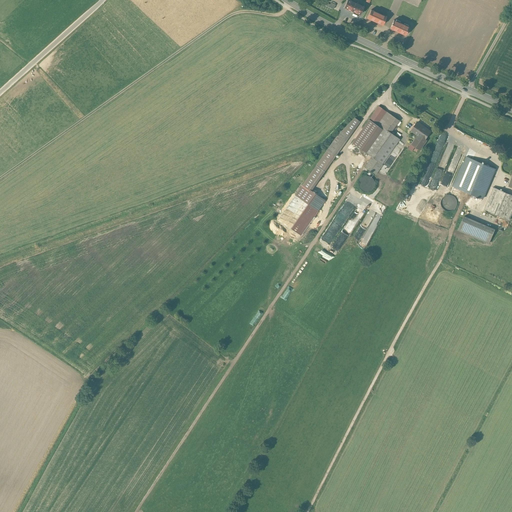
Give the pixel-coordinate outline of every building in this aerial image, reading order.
[(364,7),(349,0),(348,0),(345,8),(360,15),(364,7)] [(387,17),(371,10),(367,18),(383,25),(387,17)] [(409,27),(394,20),(390,28),(406,35),(409,27)] [(399,121),(385,111),(380,118),(394,128),(399,121)] [(394,128),(380,118),(377,123),(363,143),(368,146),(364,152),(372,157),(365,167),(376,174),(379,170),(378,170),(400,139),(390,133),(394,128)] [(425,128),(417,122),(411,130),(419,135),(425,140),(425,139),(430,132),(427,129),(425,127),(425,128)] [(341,131),(326,151),(334,157),(349,137),(341,131)] [(425,140),(419,135),(412,145),(420,150),(426,140),(425,139),(425,140)] [(491,146),(471,137),(469,141),(489,150),(491,146)] [(450,143),(431,184),(437,188),(455,146),(450,143)] [(398,144),(380,169),(387,173),(404,148),(398,144)] [(334,157),(326,151),(313,171),(321,177),(334,157)] [(498,170),(466,156),(463,163),(462,163),(451,187),(483,202),(498,170)] [(313,171),(302,186),(310,191),(321,177),(313,171)] [(365,176),(363,177),(362,178),(361,179),(360,180),(359,182),(359,183),(359,185),(359,186),(360,188),(361,189),(362,190),(363,191),(365,192),(366,192),(368,192),(369,191),(371,191),(372,190),(373,188),(374,187),(374,185),(375,184),(374,182),(374,181),(373,179),(372,178),(371,177),(369,176),(368,176),(366,176),(365,176)] [(443,177),(442,185),(448,187),(450,179),(443,177)] [(511,195),(493,187),(484,209),(489,211),(509,220),(511,213),(511,195)] [(350,191),(323,234),(343,246),(371,205),(350,191)] [(450,195),(449,195),(447,195),(446,196),(445,196),(443,197),(442,198),(442,200),(441,201),(441,202),(441,204),(441,205),(442,207),(442,208),(443,209),(445,210),(446,211),(448,211),(449,211),(450,211),(452,211),(453,210),(454,209),(455,208),(456,207),(457,205),(457,204),(457,202),(457,201),(456,199),(455,198),(454,197),(453,196),(452,196),(450,195)] [(495,230),(464,216),(458,230),(489,243),(495,230)] [(368,241),(373,231),(368,228),(362,238),(368,241)]
